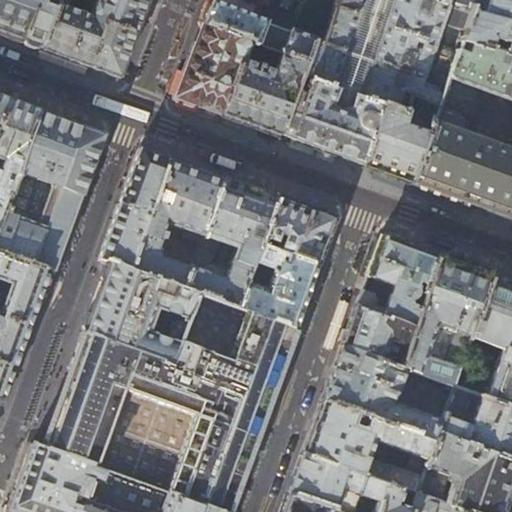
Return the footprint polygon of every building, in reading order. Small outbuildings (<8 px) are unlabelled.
[(0,0),(0,34),(39,49),(56,0),(0,0)] [(146,0),(56,0),(39,49),(74,61),(118,78),(131,43),(135,31),(146,0)] [(335,0),(333,8),(371,20),(378,0),(335,0)] [(460,40),(470,13),(432,0),(378,0),(371,20),(458,49),(460,40)] [(432,0),(470,13),(474,0),(432,0)] [(511,0),(474,0),(470,13),(460,40),(496,52),(510,56),(511,56),(511,0)] [(207,13),(203,25),(247,42),(256,44),(264,23),(265,22),(259,20),(253,18),(212,2),(207,13)] [(332,11),(327,26),(365,39),(371,20),(333,8),(332,11)] [(445,87),(458,49),(371,20),(365,39),(359,57),(445,87)] [(256,45),(280,54),(288,32),(268,24),(264,23),(256,44),(256,45)] [(175,97),(221,114),(241,60),(247,42),(203,25),(189,62),(175,97)] [(326,31),(321,44),(359,57),(365,39),(327,26),(326,31)] [(289,31),(288,32),(280,54),(281,55),(274,72),(241,60),(221,114),(248,124),(278,135),(300,76),(313,41),(312,40),(291,32),(289,31)] [(500,61),(498,65),(492,63),(496,52),(460,40),(458,49),(445,87),(438,106),(412,183),(467,203),(511,219),(511,56),(510,56),(507,56),(503,58),(500,61)] [(316,42),(313,41),(300,76),(346,94),(359,57),(321,44),(316,42)] [(438,106),(445,87),(359,57),(346,94),(356,96),(356,97),(383,107),(384,105),(405,113),(412,97),(438,106)] [(356,96),(346,94),(300,76),(278,135),(280,136),(280,135),(314,147),(314,148),(316,148),(317,148),(325,151),(335,154),(335,156),(337,156),(338,156),(356,162),(358,164),(360,164),(363,165),(383,107),(356,97),(356,96)] [(0,215),(38,111),(2,98),(0,97),(0,215)] [(412,183),(438,106),(412,97),(405,113),(384,105),(383,107),(363,165),(385,173),(412,183)] [(67,122),(38,111),(0,215),(0,252),(48,271),(53,272),(78,203),(102,136),(67,122)] [(99,258),(108,262),(129,269),(168,159),(156,155),(139,148),(109,232),(99,258)] [(196,169),(168,159),(129,269),(183,289),(190,268),(160,258),(157,250),(162,238),(165,239),(167,234),(164,233),(164,231),(167,230),(168,229),(171,224),(187,227),(184,234),(199,241),(222,178),(196,169)] [(253,261),(259,245),(277,198),(251,189),(222,178),(199,241),(190,268),(183,289),(196,294),(237,307),(246,281),(253,261)] [(304,208),(277,198),(259,245),(317,266),(324,247),(335,219),(304,208)] [(436,255),(408,245),(381,235),(369,269),(354,308),(410,329),(436,255)] [(305,300),(317,266),(259,245),(253,261),(273,268),(265,289),(246,281),(237,307),(295,329),(305,300)] [(0,401),(1,402),(27,329),(48,271),(0,252),(0,401)] [(462,265),(436,255),(410,329),(397,365),(404,369),(451,386),(491,275),(462,265)] [(96,297),(83,332),(171,364),(196,294),(183,289),(129,269),(108,262),(96,297)] [(511,282),(491,275),(451,386),(451,387),(511,408),(511,282)] [(50,422),(41,447),(219,511),(228,511),(247,461),(281,368),(295,329),(237,307),(196,294),(171,364),(83,332),(70,368),(50,422)] [(348,327),(341,345),(397,365),(410,329),(354,308),(348,327)] [(331,371),(321,400),(433,442),(435,435),(440,420),(391,403),(404,369),(397,365),(341,345),(331,371)] [(440,420),(435,435),(511,461),(511,408),(451,387),(440,420)] [(415,492),(433,442),(321,400),(312,424),(302,452),(382,480),(415,492)] [(502,511),(509,494),(511,484),(511,461),(435,435),(433,442),(415,492),(439,499),(446,479),(455,482),(447,503),(470,511),(502,511)] [(18,511),(219,511),(41,447),(32,444),(19,479),(9,508),(18,511)] [(293,476),(287,494),(336,511),(371,511),(382,480),(302,452),(293,476)] [(408,511),(415,492),(382,480),(371,511),(408,511)] [(470,511),(447,503),(439,499),(415,492),(408,511),(470,511)] [(281,510),(280,511),(336,511),(287,494),(281,510)]
